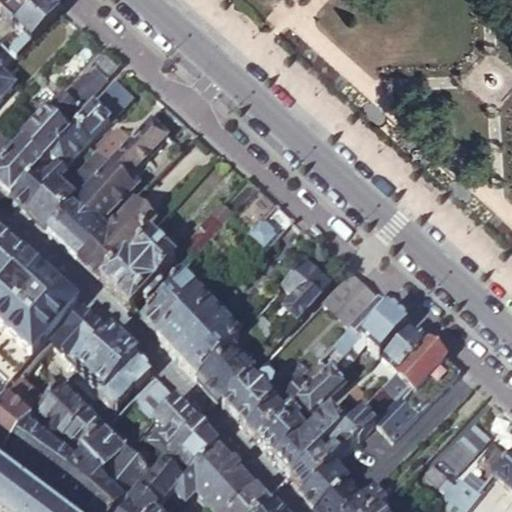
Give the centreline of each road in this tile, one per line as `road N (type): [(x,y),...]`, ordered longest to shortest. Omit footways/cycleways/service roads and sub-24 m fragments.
road 1 (secondary): [(511,339),(140,0)]
road 2 (residential): [(298,511),(0,212)]
